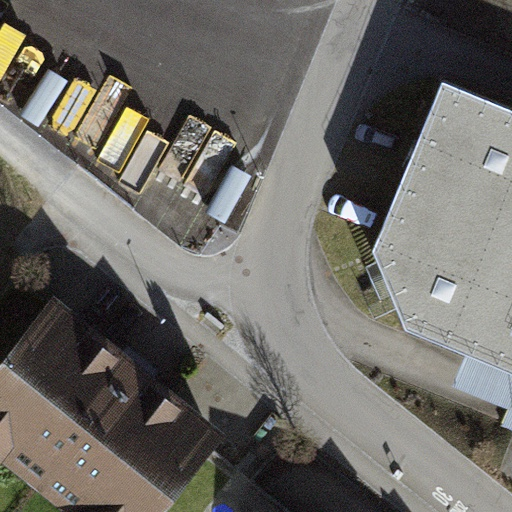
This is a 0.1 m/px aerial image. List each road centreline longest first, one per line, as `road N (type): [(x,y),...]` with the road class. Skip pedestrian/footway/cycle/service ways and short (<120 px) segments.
road 1 (residential): [(275,294),(292,194),(368,0)]
road 2 (residential): [(275,294),(305,364),(481,511)]
road 3 (residential): [(59,185),(172,271),(275,294)]
